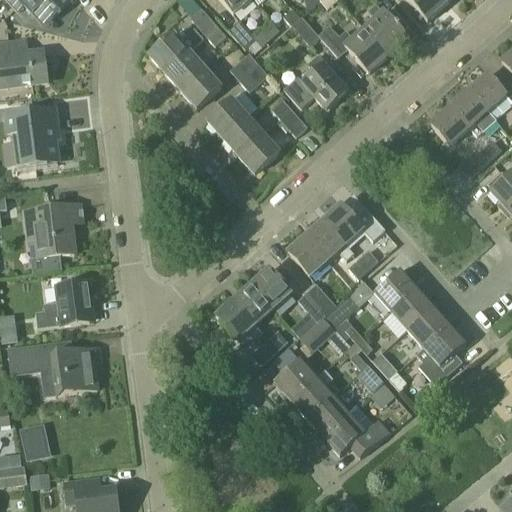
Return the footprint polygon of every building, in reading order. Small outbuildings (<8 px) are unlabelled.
[(74,3),(71,0),(5,0),(17,14),(25,6),(35,17),(41,12),(51,23),(74,3)] [(251,4),(246,0),(215,0),(234,20),(251,4)] [(406,0),(428,24),(448,5),(442,0),(406,0)] [(375,24),(364,34),(387,60),(407,43),(384,16),(383,17),(375,9),(367,16),(375,24)] [(281,21),(289,31),(299,23),(298,22),(290,13),(281,21)] [(190,24),(206,43),(207,42),(207,43),(218,33),(201,14),(190,24)] [(301,22),(299,23),(289,31),(290,31),(291,31),(309,52),(319,43),(301,22)] [(239,27),(229,37),(245,55),(256,45),(239,27)] [(339,64),(348,56),(367,78),(387,60),(364,34),(352,45),(344,36),(339,41),(330,31),(319,41),(339,64)] [(207,42),(206,43),(215,53),(226,42),(218,33),(207,43),(207,42)] [(148,60),(165,79),(189,57),(203,45),(194,35),(180,47),(172,38),(148,60)] [(0,63),(3,63),(6,92),(47,87),(44,57),(23,59),(22,46),(0,48),(0,63)] [(189,57),(165,79),(180,96),(204,74),(189,57)] [(262,57),(255,64),(262,72),(266,69),(267,62),(262,57)] [(303,88),(298,83),(285,95),(301,113),(313,102),(325,115),(347,96),(323,70),(327,67),(319,58),(306,70),(314,78),(303,88)] [(511,58),(502,67),(511,78),(511,58)] [(229,75),(239,86),(258,70),(248,59),(229,75)] [(258,70),(239,86),(249,97),(267,81),(258,70)] [(204,74),(180,96),(196,113),(220,92),(204,74)] [(487,118),(506,102),(500,95),(487,81),(469,97),(487,118)] [(469,97),(450,114),(469,135),(477,128),(484,136),(494,126),(487,118),(469,97)] [(206,125),(223,143),(247,122),(230,103),(206,125)] [(271,114),(279,124),(280,123),(279,123),(290,113),(282,104),(271,114)] [(280,123),(279,124),(295,141),(306,131),(290,113),(279,123),(280,123)] [(55,114),(7,120),(9,138),(13,138),(18,137),(22,170),(58,165),(54,132),(57,132),(55,114)] [(469,135),(450,114),(431,130),(450,151),(469,135)] [(247,122),(223,143),(238,161),(263,139),(247,122)] [(5,170),(13,170),(13,139),(5,139),(5,170)] [(263,139),(238,161),(254,178),(279,156),(263,139)] [(492,147),(485,153),(493,162),(500,156),(492,147)] [(493,162),(485,153),(479,159),(477,156),(461,171),(471,183),(493,162)] [(489,196),(506,215),(511,209),(511,175),(507,180),(504,177),(489,190),(492,193),(489,196)] [(69,227),(80,225),(78,209),(49,212),(49,214),(33,216),(39,262),(31,263),(33,278),(63,275),(61,260),(73,258),(69,227)] [(340,210),(323,225),(344,250),(361,235),(371,247),(384,235),(365,214),(353,224),(340,210)] [(323,225),(305,241),(327,265),(344,250),(323,225)] [(327,265),(305,241),(286,257),(308,282),(327,265)] [(369,255),(357,265),(357,266),(365,276),(378,265),(369,255)] [(357,266),(357,265),(347,274),(356,284),(365,276),(357,266)] [(268,274),(250,289),(272,314),(290,298),(268,274)] [(374,298),(390,316),(416,293),(399,275),(374,298)] [(56,291),(58,308),(43,310),(44,318),(35,319),(37,334),(89,327),(87,316),(92,315),(89,286),(56,291)] [(325,322),(335,333),(374,299),(364,288),(325,322)] [(250,289),(233,304),(255,329),(272,314),(250,289)] [(317,290),(308,298),(326,319),(336,310),(317,290)] [(416,293),(390,316),(407,335),(433,312),(416,293)] [(326,319),(308,298),(299,306),(318,327),(323,322),(326,319)] [(255,329),(233,304),(215,321),(236,345),(255,329)] [(433,312),(407,335),(424,353),(449,330),(433,312)] [(323,324),(301,344),(313,357),(335,337),(323,324)] [(425,354),(421,357),(417,361),(424,368),(420,372),(437,391),(462,368),(454,360),(466,349),(449,330),(424,353),(425,354)] [(352,331),(346,336),(356,346),(361,341),(352,331)] [(14,333),(0,334),(0,346),(0,348),(16,346),(14,333)] [(278,336),(268,344),(269,344),(280,355),(288,348),(278,336)] [(361,341),(356,346),(367,359),(373,354),(361,341)] [(268,344),(250,360),(261,372),(280,355),(269,344),(268,344)] [(71,345),(11,353),(14,377),(53,372),(56,399),(96,394),(93,367),(99,367),(97,354),(73,357),(71,345)] [(352,364),(361,375),(367,370),(357,359),(352,364)] [(275,386),(291,404),(316,381),(300,363),(275,386)] [(386,364),(378,371),(387,380),(394,373),(386,364)] [(368,370),(357,380),(373,398),(384,388),(368,370)] [(316,381),(291,404),(307,422),(333,400),(316,381)] [(373,398),(370,400),(382,414),(396,402),(384,388),(373,398)] [(333,400),(307,422),(324,441),(350,419),(333,400)] [(350,452),(359,463),(386,442),(390,438),(379,425),(374,429),(358,411),(350,419),(324,441),(341,460),(350,452)] [(9,414),(0,414),(0,430),(11,429),(9,414)] [(42,428),(22,432),(29,463),(49,459),(42,428)] [(0,492),(27,489),(24,470),(0,473),(0,492)] [(47,478),(29,480),(31,495),(49,492),(47,478)] [(90,484),(64,487),(66,508),(76,507),(76,511),(118,511),(116,492),(91,495),(90,484)] [(511,511),(511,503),(501,511),(511,511)]
